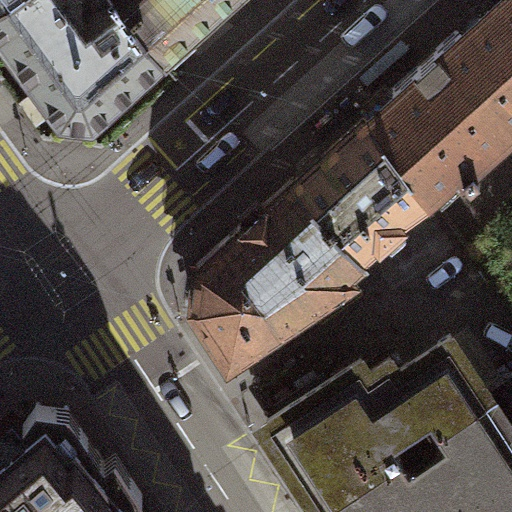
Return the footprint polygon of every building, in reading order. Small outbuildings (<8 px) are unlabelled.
[(0,0),(0,27),(62,113),(94,116),(163,52),(126,0),(0,0)] [(126,0),(163,52),(220,0),(126,0)] [(511,0),(489,0),(487,2),(511,28),(511,0)] [(511,128),(511,28),(487,2),(367,111),(429,193),(457,168),(462,173),(511,128)] [(402,215),(429,193),(367,111),(295,177),(361,251),(379,236),(381,238),(405,219),(402,215)] [(353,275),(348,268),(364,254),(361,251),(295,177),(198,263),(193,303),(230,358),(353,275)] [(267,416),(322,499),(402,447),(394,436),(431,412),(438,424),(489,391),(451,332),(398,366),(391,355),(370,368),(361,355),(267,416)] [(511,511),(511,419),(492,389),(489,391),(438,424),(447,436),(410,460),(402,447),(322,499),(329,511),(511,511)] [(140,511),(131,497),(143,489),(117,447),(105,457),(70,403),(37,400),(19,425),(14,419),(0,431),(0,511),(140,511)]
